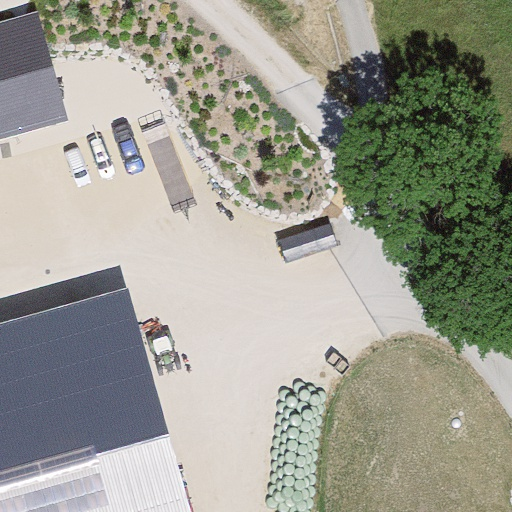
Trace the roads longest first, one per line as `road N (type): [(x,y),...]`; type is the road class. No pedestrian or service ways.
road 1 (track): [(0,294),(110,262),(439,274)]
road 2 (track): [(439,274),(393,192),(347,0)]
road 3 (track): [(393,192),(216,0)]
road 4 (track): [(511,395),(439,274)]
